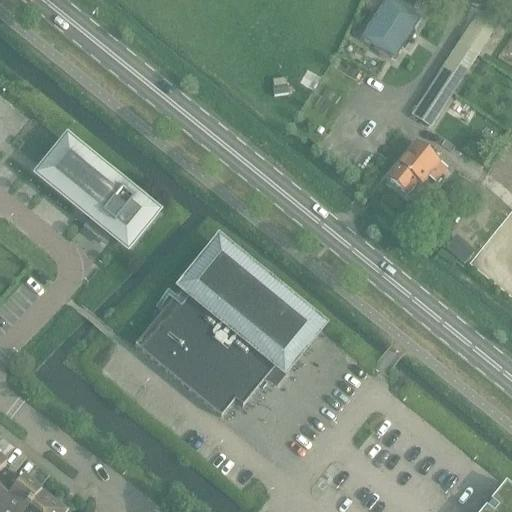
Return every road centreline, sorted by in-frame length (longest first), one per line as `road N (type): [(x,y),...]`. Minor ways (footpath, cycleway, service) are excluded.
road 1 (primary): [(39,0),(511,383)]
road 2 (residential): [(0,357),(68,273),(67,258),(0,201)]
road 3 (unclassified): [(123,492),(0,396)]
road 4 (residential): [(278,511),(371,396)]
